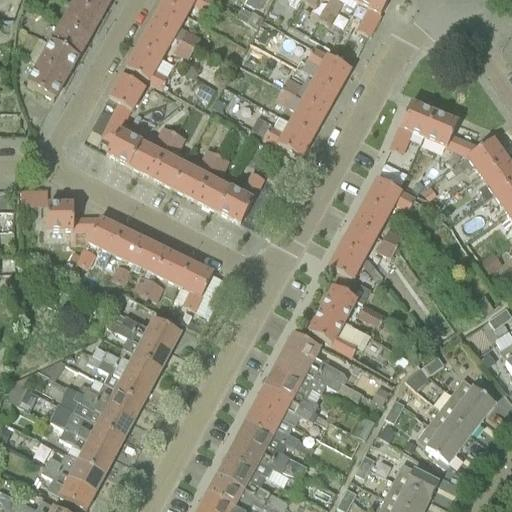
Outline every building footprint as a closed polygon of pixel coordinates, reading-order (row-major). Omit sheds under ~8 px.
[(100,23),(106,11),(111,3),(105,0),(75,0),(71,7),(100,23)] [(211,5),(202,0),(166,0),(163,7),(186,20),(192,10),(205,17),(211,5)] [(303,0),(301,4),(313,10),(318,0),(303,0)] [(340,0),(356,9),(361,0),(340,0)] [(356,35),(368,41),(390,0),(361,0),(356,9),(367,15),(356,35)] [(318,24),(329,31),(342,8),(330,2),(318,24)] [(71,7),(60,27),(88,43),(100,23),(71,7)] [(163,7),(150,29),(174,42),(179,45),(185,35),(179,32),(186,20),(163,7)] [(60,27),(48,48),(77,64),(88,43),(60,27)] [(150,29),(138,51),(161,64),(174,42),(150,29)] [(194,53),(179,45),(173,57),(187,65),(194,53)] [(48,48),(36,69),(65,85),(77,64),(48,48)] [(126,73),(161,93),(168,82),(155,75),(161,64),(138,51),(126,73)] [(312,83),(336,96),(348,74),(312,53),(305,64),(318,71),(312,83)] [(36,69),(24,89),(53,105),(65,85),(36,69)] [(144,93),(121,80),(121,79),(108,103),(119,108),(113,119),(125,125),(130,116),(131,116),(144,93)] [(281,94),(295,101),(301,90),(287,82),(281,94)] [(301,104),(324,117),(336,96),(312,83),(301,104)] [(274,105),(288,114),(295,101),(281,94),(274,105)] [(289,127),(312,140),(324,117),(301,104),(289,127)] [(410,139),(421,143),(431,118),(408,108),(387,154),(401,160),(410,139)] [(421,143),(445,153),(450,141),(455,128),(431,118),(421,143)] [(129,170),(141,146),(120,135),(125,125),(113,119),(102,141),(111,146),(105,158),(129,170)] [(276,148),(299,162),(312,140),(289,127),(283,138),(260,125),(254,136),(263,142),(276,148)] [(154,146),(166,151),(173,137),(161,131),(154,146)] [(166,151),(178,157),(185,142),(173,137),(166,151)] [(450,141),(445,153),(458,158),(463,146),(450,141)] [(492,144),(480,152),(467,161),(465,162),(478,182),(506,163),(492,144)] [(129,170),(150,182),(163,157),(141,146),(129,170)] [(463,146),(458,158),(467,161),(480,152),(463,146)] [(210,177),(218,160),(205,155),(198,171),(210,177)] [(150,182),(172,193),(185,169),(163,157),(150,182)] [(218,160),(210,177),(222,183),(230,166),(218,160)] [(478,182),(491,200),(511,184),(511,171),(506,163),(478,182)] [(172,193),(195,205),(207,181),(196,175),(185,169),(172,193)] [(240,228),(252,203),(253,204),(263,184),(251,178),(245,189),(240,198),(230,192),(218,217),(240,228)] [(218,217),(230,192),(225,190),(220,187),(207,181),(195,205),(218,217)] [(504,219),(511,213),(511,184),(491,200),(504,219)] [(365,206),(388,219),(394,208),(407,216),(414,204),(393,191),(392,193),(377,185),(365,206)] [(352,229),(376,242),(388,219),(365,206),(352,229)] [(73,237),(83,237),(89,223),(72,223),(72,209),(46,209),(46,237),(73,237)] [(88,244),(87,248),(98,253),(109,259),(121,234),(99,223),(89,223),(83,237),(82,243),(88,244)] [(339,252),(363,265),(376,242),(352,229),(339,252)] [(382,244),(396,252),(403,241),(388,233),(382,244)] [(109,259),(132,270),(144,245),(121,234),(109,259)] [(376,255),(390,263),(396,252),(382,244),(376,255)] [(132,270),(155,281),(167,256),(144,245),(132,270)] [(352,286),(352,284),(363,265),(339,252),(328,273),(339,279),(333,291),(343,296),(350,285),(352,286)] [(93,265),(96,260),(84,254),(83,253),(76,268),(89,274),(93,265)] [(487,279),(501,269),(492,255),(477,266),(487,279)] [(155,281),(178,292),(190,268),(167,256),(155,281)] [(189,298),(179,318),(190,323),(212,278),(190,268),(178,292),(189,298)] [(111,285),(123,291),(130,276),(118,270),(111,285)] [(133,295),(144,301),(152,286),(140,281),(133,295)] [(343,296),(364,308),(371,295),(352,284),(352,286),(350,285),(343,296)] [(144,301),(156,307),(164,292),(152,286),(144,301)] [(384,321),(364,308),(343,296),(333,291),(320,313),(343,327),(350,331),(356,321),(377,333),(384,321)] [(356,352),(335,341),(343,327),(320,313),(307,337),(331,349),(330,352),(351,363),(356,352)] [(503,327),(511,322),(505,313),(497,319),(503,327)] [(111,323),(171,355),(180,337),(152,322),(147,332),(115,315),(111,323)] [(500,343),(510,336),(503,327),(497,319),(488,325),(500,343)] [(161,373),(171,355),(111,323),(110,325),(107,323),(102,332),(105,334),(106,332),(127,343),(122,353),(132,359),(161,373)] [(282,355),(345,389),(349,382),(315,363),(320,353),(319,351),(318,352),(291,337),(282,355)] [(511,388),(511,348),(498,357),(511,378),(511,382),(509,384),(511,388)] [(150,394),(161,373),(132,359),(128,368),(96,351),(92,360),(90,359),(89,361),(150,394)] [(344,390),(345,389),(282,355),(272,373),(311,394),(320,400),(325,390),(336,396),(357,407),(361,399),(344,390)] [(142,409),(150,394),(89,361),(86,367),(108,378),(103,388),(114,393),(142,409)] [(420,373),(426,382),(443,370),(437,361),(420,373)] [(263,391),(312,418),(316,413),(318,410),(306,404),(311,394),(272,373),(263,391)] [(403,386),(410,392),(419,381),(412,375),(403,386)] [(12,387),(26,393),(49,383),(37,376),(12,387)] [(451,400),(482,424),(497,405),(488,398),(484,402),(462,385),(451,400)] [(7,398),(20,404),(26,393),(12,387),(7,398)] [(133,426),(142,409),(114,393),(109,403),(87,391),(82,400),(133,426)] [(328,426),(312,418),(263,391),(253,408),(293,431),(299,421),(309,426),(310,424),(325,432),(328,426)] [(123,444),(133,426),(82,400),(76,397),(72,405),(84,411),(79,420),(83,422),(83,423),(123,444)] [(470,439),(482,424),(451,400),(439,415),(470,439)] [(384,423),(393,428),(403,410),(394,405),(384,423)] [(244,426),(285,450),(309,463),(313,454),(289,440),(293,431),(253,408),(244,426)] [(459,454),(470,439),(439,415),(428,430),(459,454)] [(370,426),(362,421),(361,422),(352,438),(364,444),(373,428),(370,426)] [(114,462),(123,444),(83,423),(78,432),(68,427),(63,435),(114,462)] [(234,444),(302,480),(307,472),(281,458),(285,450),(244,426),(234,444)] [(443,474),(459,454),(428,430),(415,446),(438,463),(435,467),(443,474)] [(105,480),(114,462),(63,435),(59,443),(71,450),(66,460),(105,480)] [(225,462),(253,477),(259,467),(298,489),(302,480),(234,444),(225,462)] [(95,498),(105,480),(66,460),(61,469),(40,457),(35,466),(95,498)] [(359,469),(368,474),(373,465),(364,460),(359,469)] [(215,479),(275,511),(285,511),(288,507),(248,486),(253,477),(225,462),(215,479)] [(87,511),(95,498),(35,466),(33,465),(24,483),(79,511),(87,511)] [(393,486),(427,504),(436,486),(402,468),(393,486)] [(354,479),(363,484),(368,474),(359,469),(354,479)] [(257,511),(275,511),(215,479),(205,497),(233,511),(249,511),(251,509),(257,511)] [(403,511),(422,511),(427,504),(393,486),(385,503),(403,511)] [(341,503),(350,508),(355,498),(346,493),(341,503)] [(197,511),(233,511),(205,497),(197,511)] [(335,511),(347,511),(350,508),(341,503),(335,511)] [(403,511),(385,503),(379,511),(403,511)]
